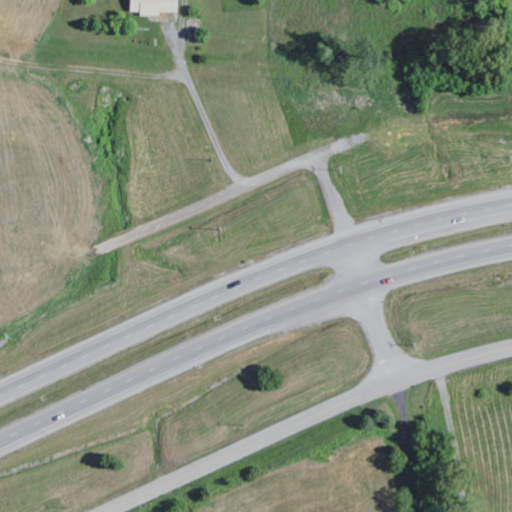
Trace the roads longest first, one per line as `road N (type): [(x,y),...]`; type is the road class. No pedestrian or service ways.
road 1 (trunk): [(0,444),(273,320),(511,248)]
road 2 (trunk): [(511,204),(305,261),(0,395)]
road 3 (tertiary): [(511,348),(341,404),(106,511)]
road 4 (residential): [(350,245),(394,383)]
